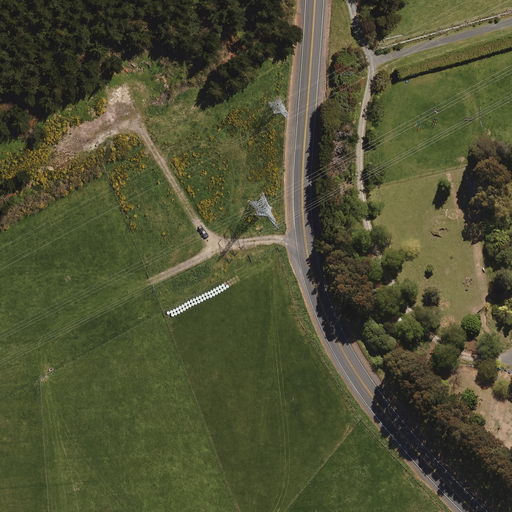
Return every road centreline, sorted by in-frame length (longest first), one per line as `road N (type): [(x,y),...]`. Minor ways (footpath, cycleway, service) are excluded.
road 1 (secondary): [(474,511),(370,393),(319,295),(302,196),(314,0)]
road 2 (unknown): [(345,0),(362,57),(351,121),(355,187),(387,284),(435,339),(511,360)]
